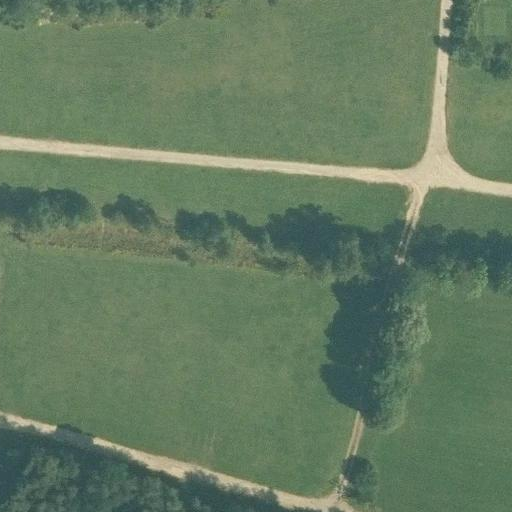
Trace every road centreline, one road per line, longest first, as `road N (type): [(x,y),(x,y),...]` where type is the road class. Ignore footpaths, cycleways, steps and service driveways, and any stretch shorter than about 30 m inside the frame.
road 1 (track): [(445,0),(431,180),(410,211),(338,511)]
road 2 (track): [(511,189),(0,142)]
road 3 (track): [(0,418),(333,511)]
